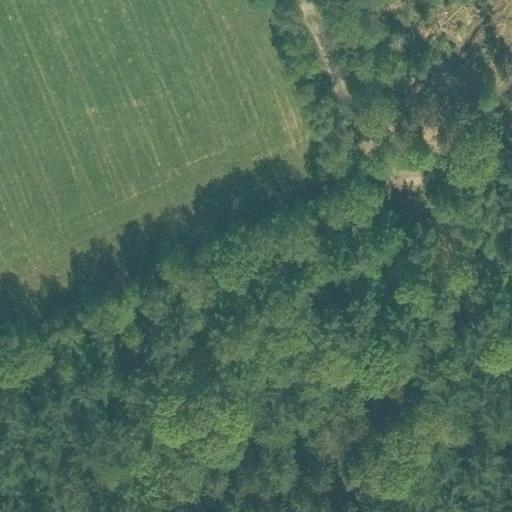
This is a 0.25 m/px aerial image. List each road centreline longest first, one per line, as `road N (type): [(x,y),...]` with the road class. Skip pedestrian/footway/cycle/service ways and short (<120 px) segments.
road 1 (track): [(0,369),(392,189)]
road 2 (track): [(311,0),(392,189)]
road 3 (track): [(392,189),(511,269)]
road 4 (track): [(392,189),(511,133)]
